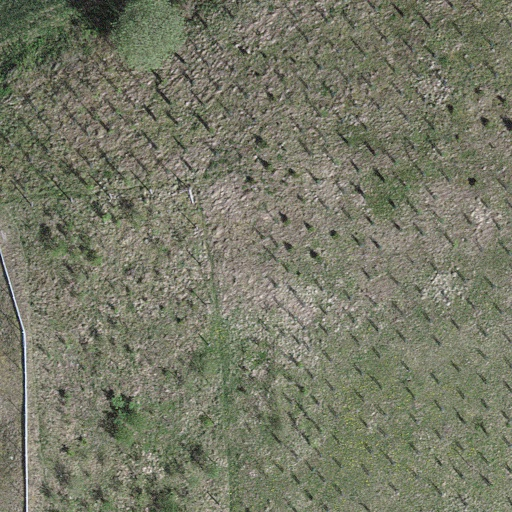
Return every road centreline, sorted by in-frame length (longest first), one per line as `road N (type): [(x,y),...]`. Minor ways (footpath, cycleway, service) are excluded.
road 1 (motorway): [(511,394),(0,385)]
road 2 (motorway): [(0,492),(511,500)]
